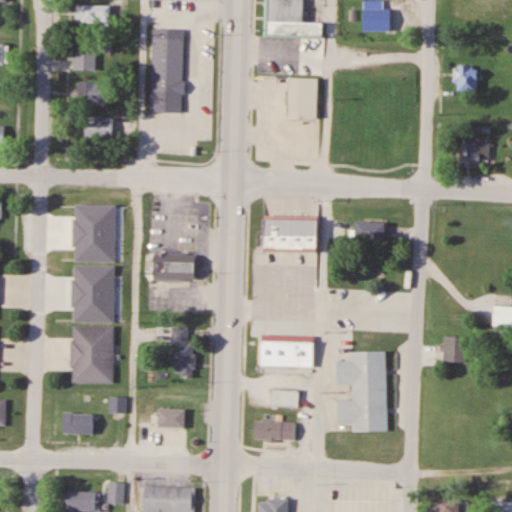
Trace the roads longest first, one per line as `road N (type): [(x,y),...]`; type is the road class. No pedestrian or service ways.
road 1 (residential): [(511,194),(0,171)]
road 2 (residential): [(410,511),(429,0)]
road 3 (residential): [(27,511),(45,0)]
road 4 (trunk): [(221,511),(237,0)]
road 5 (residential): [(510,472),(0,458)]
